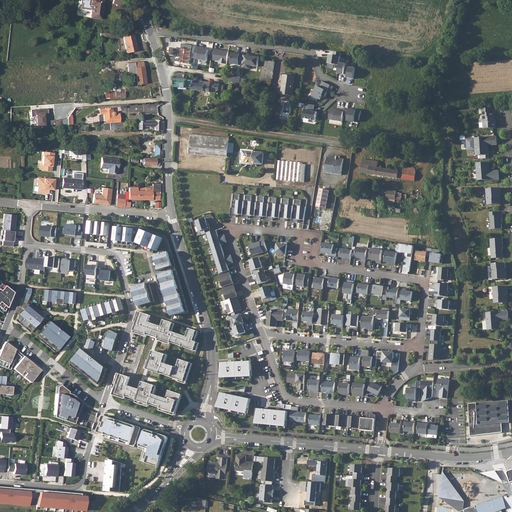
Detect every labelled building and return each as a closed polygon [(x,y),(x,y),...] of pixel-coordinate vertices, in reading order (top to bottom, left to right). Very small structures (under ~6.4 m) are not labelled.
[(90,18),(101,19),(104,0),(101,0),(90,0),(90,4),(92,5),(90,18)] [(133,35),(123,37),(127,52),(137,50),(133,35)] [(181,45),(180,63),(189,64),(191,46),(181,45)] [(200,47),(196,47),(194,60),(207,61),(208,50),(205,50),(200,49),(200,47)] [(220,50),(212,49),(211,60),(219,61),(218,63),(227,64),(228,51),(220,50)] [(244,53),(240,52),(240,54),(235,53),(234,53),(232,53),(230,64),(242,66),(244,53)] [(251,54),(244,53),(242,66),(242,68),(249,69),(250,65),(258,66),(259,56),(251,54)] [(341,55),(334,54),(333,57),(330,57),(328,65),(331,65),(339,67),(340,63),(341,55)] [(264,61),(261,78),(273,79),(275,62),(273,62),(264,61)] [(137,84),(138,84),(140,84),(146,84),(143,62),(128,63),(129,74),(136,73),(137,84)] [(346,64),(340,63),(339,67),(338,75),(341,75),(346,76),(346,72),(345,72),(346,64)] [(348,72),(346,72),(346,76),(348,76),(347,79),(350,80),(353,80),(355,69),(349,68),(348,72)] [(184,74),(175,73),(174,87),(179,87),(179,88),(190,88),(191,85),(192,85),(193,81),(186,80),(186,77),(184,77),(184,74)] [(282,84),(281,94),(292,96),(293,84),(294,84),(295,76),(291,76),(291,73),(285,73),(285,75),(283,75),(281,84),(282,84)] [(192,85),(192,90),(210,93),(210,92),(216,93),(218,92),(220,90),(223,90),(224,85),(221,85),(219,84),(218,83),(216,84),(201,82),(201,81),(197,80),(197,76),(194,76),(193,81),(192,85)] [(231,76),(230,82),(240,84),(240,83),(241,77),(231,76)] [(331,86),(322,82),(319,88),(317,87),(313,96),(320,100),(322,96),(325,97),(331,86)] [(315,105),(306,104),(304,118),(316,120),(318,112),(312,111),(313,109),(314,109),(315,105)] [(43,128),(55,127),(54,120),(44,121),(44,116),(48,115),(48,108),(31,110),(31,117),(36,116),(36,125),(43,125),(43,128)] [(112,108),(98,109),(98,114),(103,114),(103,123),(119,122),(119,113),(114,113),(113,113),(112,112),(112,111),(112,108)] [(353,110),(345,108),(345,110),(343,116),(348,116),(347,121),(355,122),(355,120),(359,121),(361,111),(353,110)] [(492,108),(480,109),(480,115),(483,114),(484,129),(494,129),(496,127),(495,124),(494,122),(493,120),(494,120),(493,113),(492,113),(492,108)] [(336,109),(332,109),(331,110),(329,119),(342,122),(343,116),(345,110),(340,109),(340,110),(340,111),(336,111),(336,109)] [(155,120),(138,121),(138,129),(144,129),(144,126),(155,127),(155,130),(160,130),(160,128),(163,128),(163,120),(159,120),(155,120)] [(190,154),(227,157),(228,153),(228,143),(229,138),(191,135),(190,154)] [(496,137),(466,139),(467,151),(475,151),(476,156),(488,155),(488,145),(497,145),(496,137)] [(154,157),(162,157),(162,151),(159,151),(159,143),(155,143),(154,157)] [(81,152),(69,151),(68,155),(81,156),(81,161),(85,160),(85,153),(81,153),(81,152)] [(244,151),(243,163),(263,164),(264,153),(244,151)] [(53,152),(43,152),(41,170),(51,171),(51,164),(52,164),(53,152)] [(344,158),(328,156),(325,172),(342,174),(344,158)] [(101,157),(100,167),(108,168),(108,173),(117,174),(118,169),(117,168),(117,167),(118,167),(119,159),(101,157)] [(278,160),(277,179),(289,181),(300,182),(302,163),(278,160)] [(370,164),(368,174),(415,181),(417,171),(416,171),(415,169),(413,167),(399,165),(398,171),(378,167),(379,161),(371,160),(370,164)] [(489,162),(476,163),(478,180),(499,179),(499,171),(489,172),(489,162)] [(62,188),(81,189),(81,180),(63,178),(62,188)] [(54,180),(37,179),(37,185),(38,186),(37,193),(42,193),(43,192),(49,192),(49,190),(53,190),(54,180)] [(103,204),(108,205),(109,204),(111,189),(102,187),(101,195),(94,194),(92,203),(99,204),(99,203),(103,204)] [(129,187),(128,199),(137,199),(137,191),(139,191),(139,187),(129,187)] [(145,191),(145,199),(160,199),(160,192),(153,191),(153,187),(145,187),(145,191)] [(329,190),(320,188),(317,206),(326,208),(329,190)] [(500,188),(486,189),(487,205),(500,204),(500,198),(499,194),(500,194),(500,188)] [(383,195),(382,199),(386,199),(395,200),(395,199),(396,193),(396,191),(382,190),(381,195),(383,195)] [(236,207),(231,206),(230,215),(236,215),(236,213),(243,213),(243,208),(244,200),(239,200),(240,193),(234,193),(233,199),(237,200),(236,207)] [(249,208),(243,208),(243,213),(242,216),(248,217),(248,214),(255,214),(256,209),(256,201),(251,201),(252,194),(246,194),(245,200),(249,201),(249,208)] [(261,209),(256,209),(255,214),(255,217),(260,218),(261,215),(267,216),(268,210),(268,202),(264,202),(264,195),(258,195),(258,202),(262,202),(261,209)] [(273,210),(268,210),(267,216),(267,218),(273,219),(273,216),(280,217),(280,211),(281,204),(281,203),(276,203),(276,196),(270,196),(270,203),(274,203),(273,210)] [(286,211),(280,211),(280,217),(279,219),(285,220),(285,217),(292,218),(292,212),(293,205),(293,204),(288,204),(289,197),(283,197),(282,204),(286,204),(286,211)] [(117,198),(116,206),(130,207),(130,202),(125,202),(125,199),(117,198)] [(292,218),(292,220),(297,221),(297,218),(304,219),(306,206),(301,205),(301,199),(295,198),(295,205),(299,205),(298,212),(292,212),(292,218)] [(498,212),(490,212),(491,229),(502,229),(501,223),(502,223),(502,216),(498,216),(498,212)] [(15,215),(3,214),(1,230),(2,230),(13,231),(13,227),(13,222),(14,222),(15,215)] [(207,233),(211,232),(208,221),(207,222),(206,218),(196,221),(198,226),(197,226),(199,232),(201,231),(202,235),(207,233)] [(109,224),(89,222),(88,233),(108,235),(109,224)] [(79,225),(66,224),(65,235),(76,236),(76,238),(81,239),(82,232),(78,231),(79,225)] [(140,227),(116,224),(114,243),(134,245),(134,242),(137,242),(141,244),(140,247),(153,253),(155,249),(159,251),(160,249),(162,254),(152,257),(156,271),(175,265),(168,239),(165,240),(164,239),(165,236),(143,227),(142,230),(140,229),(140,227)] [(52,227),(41,226),(40,236),(51,237),(52,227)] [(2,246),(13,247),(15,232),(13,231),(2,230),(2,235),(3,235),(2,246)] [(219,236),(217,230),(211,232),(207,233),(208,238),(209,238),(211,243),(226,238),(225,234),(219,236)] [(226,238),(211,243),(212,248),(213,253),(223,250),(221,244),(227,242),(226,238)] [(502,238),(490,239),(491,258),(503,258),(503,253),(502,253),(502,248),(503,248),(502,238)] [(268,252),(265,241),(250,246),(253,257),(268,252)] [(327,255),(336,257),(338,248),(334,247),(335,245),(322,242),(320,252),(327,253),(327,255)] [(286,256),(288,244),(284,244),(283,246),(277,245),(276,249),(277,249),(276,255),(286,256)] [(414,246),(399,244),(398,252),(402,253),(402,252),(407,253),(404,273),(409,274),(409,272),(410,272),(412,257),(408,257),(409,253),(413,254),(414,246)] [(362,260),(366,261),(368,249),(357,247),(355,257),(362,258),(362,260)] [(340,257),(351,259),(353,250),(342,248),(340,257)] [(377,263),(381,263),(383,250),(372,248),(370,259),(378,261),(377,263)] [(441,250),(429,248),(428,252),(428,255),(432,256),(432,257),(431,262),(443,264),(444,259),(442,259),(443,255),(440,254),(441,250)] [(428,255),(428,252),(424,251),(424,250),(418,249),(417,259),(427,260),(428,256),(428,255)] [(223,250),(213,253),(215,259),(216,259),(217,263),(232,259),(231,254),(225,256),(223,250)] [(392,265),(396,266),(398,253),(387,251),(385,262),(392,263),(392,265)] [(46,256),(46,259),(45,266),(53,267),(52,271),(57,271),(59,257),(46,256)] [(251,267),(253,275),(260,273),(259,269),(263,268),(260,257),(250,260),(251,264),(252,267),(251,267)] [(41,260),(27,258),(26,269),(44,270),(45,266),(46,259),(41,258),(41,260)] [(67,259),(63,258),(61,273),(68,274),(68,271),(69,271),(74,271),(75,260),(70,260),(67,260),(67,259)] [(232,259),(217,263),(219,268),(218,268),(219,274),(229,271),(228,265),(233,263),(232,259)] [(97,262),(88,261),(86,278),(95,279),(97,262)] [(504,263),(491,264),(492,280),(506,279),(506,272),(505,272),(504,263)] [(449,268),(440,267),(439,280),(448,280),(449,268)] [(104,269),(101,269),(100,280),(109,281),(110,270),(107,270),(104,270),(104,269)] [(177,270),(157,276),(168,312),(172,311),(173,316),(189,311),(177,270)] [(233,284),(229,271),(219,274),(223,287),(233,284)] [(260,273),(253,275),(254,279),(257,278),(258,284),(268,281),(265,271),(260,273)] [(294,285),(296,272),(292,271),(291,274),(287,273),(285,284),(294,285)] [(308,288),(311,274),(306,273),(306,276),(301,275),(299,286),(308,288)] [(323,290),(325,277),(321,276),(321,278),(314,277),(313,288),(323,290)] [(339,288),(340,279),(334,278),(329,278),(327,286),(339,288)] [(352,300),(355,281),(348,280),(347,283),(346,283),(344,293),(349,294),(348,299),(352,300)] [(0,283),(0,308),(3,311),(11,293),(0,283)] [(149,283),(131,288),(135,302),(137,301),(139,306),(155,302),(149,283)] [(370,284),(370,283),(366,283),(366,284),(360,284),(358,293),(368,295),(369,291),(370,284)] [(449,284),(436,283),(436,287),(437,287),(437,290),(436,291),(435,294),(448,295),(449,284)] [(233,284),(223,287),(227,300),(238,297),(233,284)] [(383,295),(385,286),(381,285),(380,286),(375,285),(373,292),(373,294),(379,295),(379,294),(383,295)] [(269,286),(260,289),(264,303),(271,301),(270,297),(272,297),(269,286)] [(507,286),(493,287),(494,303),(507,302),(506,296),(506,293),(507,292),(507,286)] [(398,299),(400,288),(395,287),(395,288),(388,287),(386,297),(398,299)] [(30,288),(24,288),(21,297),(27,300),(30,293),(30,288)] [(74,304),(75,292),(43,289),(41,301),(53,302),(60,302),(74,304)] [(407,289),(403,289),(401,300),(411,302),(413,292),(407,291),(407,289)] [(227,300),(225,301),(229,314),(232,313),(239,311),(242,310),(240,306),(239,306),(239,305),(240,305),(238,297),(227,300)] [(121,298),(82,310),(85,321),(90,319),(89,316),(96,314),(97,317),(114,312),(113,309),(116,308),(117,311),(124,309),(121,298)] [(450,301),(435,299),(434,304),(439,304),(439,309),(449,310),(450,301)] [(41,316),(25,304),(17,314),(33,327),(41,316)] [(412,314),(413,310),(401,308),(400,320),(410,321),(411,317),(411,314),(412,314)] [(294,322),(298,323),(299,311),(284,309),(284,311),(283,320),(294,321),(294,322)] [(317,324),(328,325),(329,310),(318,309),(317,324)] [(267,312),(268,313),(266,326),(277,327),(277,320),(277,319),(279,319),(279,320),(283,321),(283,320),(284,311),(273,310),(267,312)] [(378,319),(389,320),(390,311),(375,310),(374,315),(378,316),(378,319)] [(174,322),(140,311),(137,322),(133,333),(139,335),(137,342),(144,344),(133,378),(120,373),(116,384),(114,392),(126,396),(127,394),(138,398),(138,400),(150,404),(151,402),(162,406),(162,407),(162,408),(174,412),(180,395),(169,392),(167,400),(153,395),(162,370),(173,374),(172,376),(185,380),(191,362),(181,358),(178,366),(165,362),(172,340),(184,344),(183,345),(195,350),(198,341),(194,340),(197,330),(190,327),(187,336),(171,330),(174,322)] [(239,311),(232,313),(233,317),(230,317),(232,322),(233,321),(235,327),(244,324),(243,318),(244,318),(243,314),(240,314),(239,311)] [(508,311),(486,313),(487,330),(500,329),(499,320),(508,319),(508,311)] [(309,324),(313,324),(314,313),(304,312),(303,321),(309,322),(309,324)] [(29,332),(33,327),(17,314),(14,320),(29,332)] [(444,315),(434,314),(433,318),(432,325),(443,326),(444,315)] [(339,326),(343,327),(344,316),(333,315),(333,324),(339,325),(339,326)] [(348,327),(358,328),(359,316),(347,315),(346,324),(348,324),(348,327)] [(369,329),(373,330),(374,316),(370,316),(370,317),(363,316),(362,328),(369,328),(369,329)] [(47,321),(38,333),(57,348),(66,336),(47,321)] [(248,330),(246,323),(244,324),(235,327),(233,327),(236,336),(246,332),(245,331),(248,330)] [(411,328),(411,324),(394,323),(393,328),(397,328),(397,332),(407,333),(408,328),(411,328)] [(432,329),(431,344),(438,345),(438,341),(440,342),(441,330),(432,329)] [(119,334),(112,330),(107,337),(104,348),(113,351),(119,334)] [(57,348),(38,333),(35,337),(54,352),(57,348)] [(92,339),(88,339),(86,346),(88,348),(93,348),(95,342),(92,339)] [(14,349),(4,341),(2,344),(0,349),(0,360),(8,364),(14,349)] [(438,345),(431,344),(429,361),(441,360),(442,346),(438,345)] [(19,353),(14,349),(8,364),(0,360),(0,365),(10,370),(13,361),(19,353)] [(103,373),(105,367),(82,349),(73,360),(101,382),(103,380),(105,374),(103,373)] [(295,362),(296,350),(291,350),(291,351),(285,350),(284,361),(295,362)] [(377,359),(373,358),(373,357),(368,357),(369,351),(362,350),(361,356),(365,357),(364,366),(376,367),(377,359)] [(310,362),(311,352),(300,351),(299,361),(310,362)] [(394,353),(378,351),(377,359),(383,360),(383,362),(393,363),(392,369),(399,370),(400,360),(393,359),(394,353)] [(324,364),(325,353),(321,353),(321,354),(314,353),(313,363),(324,364)] [(344,365),(345,355),(329,353),(328,359),(332,360),(331,364),(344,365)] [(40,370),(23,356),(13,369),(30,382),(40,370)] [(360,370),(361,356),(357,356),(356,358),(352,357),(351,369),(360,370)] [(98,387),(101,382),(73,360),(70,364),(98,387)] [(221,363),(222,378),(252,376),(251,361),(243,362),(243,360),(240,360),(240,362),(232,362),(232,360),(229,360),(229,362),(221,363)] [(299,390),(304,390),(305,375),(288,373),(288,382),(300,383),(299,390)] [(448,398),(450,379),(438,378),(437,390),(440,390),(440,397),(448,398)] [(315,392),(319,393),(320,381),(310,380),(309,390),(315,391),(315,392)] [(329,393),(334,394),(335,382),(323,381),(322,392),(329,393)] [(422,382),(417,381),(417,389),(421,389),(421,390),(424,390),(423,402),(432,397),(434,382),(422,381),(422,382)] [(345,395),(349,395),(350,384),(340,383),(339,394),(345,394),(345,395)] [(360,396),(364,397),(365,384),(354,383),(353,396),(357,396),(357,395),(360,396)] [(382,387),(373,383),(369,391),(374,394),(373,395),(377,397),(382,387)] [(0,385),(0,393),(11,395),(12,386),(5,386),(0,385)] [(60,386),(58,387),(57,393),(55,393),(53,414),(73,421),(79,404),(81,405),(82,403),(77,399),(60,386)] [(416,402),(417,389),(408,388),(407,399),(409,399),(408,401),(416,402)] [(126,396),(114,392),(113,394),(150,406),(150,404),(138,400),(138,398),(127,394),(126,396)] [(221,393),(217,407),(247,414),(250,399),(242,397),(243,395),(240,394),(239,396),(231,395),(232,393),(229,392),(228,394),(221,392),(221,393)] [(174,412),(162,408),(161,410),(175,415),(182,396),(180,395),(174,412)] [(510,400),(470,403),(472,435),(503,431),(502,423),(510,422),(510,400)] [(257,408),(256,423),(286,426),(288,411),(280,411),(280,408),(277,408),(276,410),(269,410),(269,407),(265,407),(265,409),(257,408)] [(305,423),(306,413),(298,412),(298,408),(292,407),(291,410),(290,421),(305,423)] [(361,430),(374,432),(376,417),(372,412),(368,412),(368,418),(362,418),(361,428),(361,430)] [(320,425),(321,414),(317,414),(317,415),(311,415),(310,425),(320,425)] [(337,416),(324,414),(323,425),(336,426),(337,416)] [(10,417),(0,415),(0,432),(9,433),(10,417)] [(101,424),(98,432),(105,434),(130,442),(135,427),(135,426),(135,425),(134,425),(105,415),(103,417),(101,424)] [(349,417),(337,416),(336,426),(348,427),(349,417)] [(362,418),(349,417),(348,427),(361,428),(362,418)] [(400,433),(402,421),(395,420),(394,424),(391,424),(391,432),(400,433)] [(414,434),(415,422),(411,422),(411,423),(405,422),(404,431),(410,432),(409,433),(414,434)] [(428,435),(429,423),(425,423),(425,424),(419,423),(418,434),(428,435)] [(433,424),(429,423),(428,435),(438,436),(438,426),(433,425),(433,424)] [(134,446),(141,427),(134,425),(135,425),(135,426),(135,427),(130,442),(105,434),(104,436),(134,446)] [(81,431),(66,426),(65,431),(68,431),(66,437),(75,440),(77,435),(80,435),(81,431)] [(145,431),(140,445),(150,449),(146,462),(159,466),(168,438),(167,436),(166,435),(148,429),(146,429),(145,431)] [(9,433),(0,432),(0,434),(0,441),(4,442),(11,442),(12,433),(9,433)] [(150,449),(140,445),(139,448),(144,449),(140,460),(146,462),(150,449)] [(67,447),(58,446),(57,457),(65,458),(66,458),(67,447)] [(246,456),(237,455),(236,471),(253,472),(254,463),(249,462),(249,464),(245,463),(246,462),(246,456)] [(275,458),(265,457),(264,469),(262,471),(261,481),(274,482),(274,477),(273,477),(274,472),(273,472),(273,470),(274,469),(275,458)] [(66,458),(65,458),(65,462),(64,462),(63,475),(72,476),(74,463),(72,462),(73,459),(66,458)] [(226,480),(228,459),(220,458),(219,463),(219,464),(217,464),(216,463),(209,462),(208,473),(216,474),(216,479),(226,480)] [(107,460),(104,490),(120,492),(122,463),(110,459),(110,460),(107,460)] [(58,477),(58,462),(51,461),(50,464),(45,464),(44,476),(58,477)] [(327,462),(308,461),(308,466),(318,467),(317,475),(327,476),(327,462)] [(24,475),(25,465),(8,463),(7,471),(13,471),(13,474),(18,474),(24,475)] [(362,465),(351,465),(351,473),(353,473),(353,480),(350,480),(350,487),(353,487),(352,499),(352,510),(360,510),(361,499),(362,488),(361,488),(361,480),(362,481),(362,473),(361,473),(362,465)] [(400,469),(389,468),(388,476),(387,476),(387,483),(388,483),(387,491),(386,511),(394,511),(396,491),(398,491),(399,484),(396,483),(396,476),(399,477),(400,469)] [(486,471),(480,474),(503,484),(498,476),(495,471),(486,471)] [(463,500),(443,473),(440,489),(448,490),(447,498),(463,500)] [(314,505),(316,482),(308,482),(306,501),(305,501),(305,505),(314,505)] [(511,511),(511,482),(511,483),(510,483),(511,490),(511,495),(507,498),(506,496),(492,501),(492,499),(486,501),(487,503),(477,506),(478,508),(475,508),(475,507),(464,511),(501,511),(501,510),(505,508),(506,511),(509,511),(510,511),(511,511)] [(273,486),(261,485),(260,500),(264,501),(266,503),(272,503),(272,500),(272,497),(273,497),(274,490),(273,490),(273,486)] [(0,486),(0,503),(27,506),(29,489),(15,487),(0,486)] [(448,490),(440,489),(439,497),(447,498),(448,490)] [(37,497),(37,504),(83,508),(85,501),(85,493),(57,491),(42,490),(42,491),(39,491),(37,497)]
